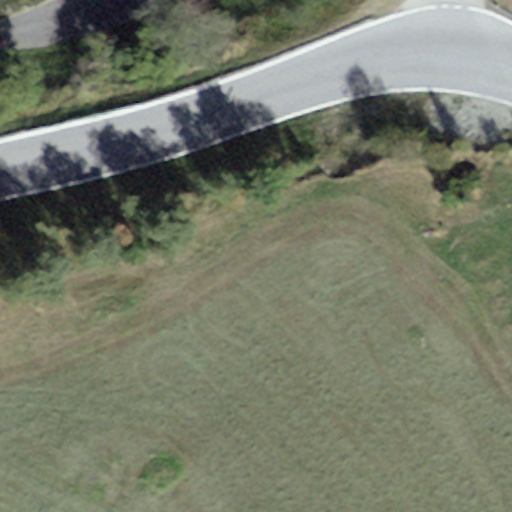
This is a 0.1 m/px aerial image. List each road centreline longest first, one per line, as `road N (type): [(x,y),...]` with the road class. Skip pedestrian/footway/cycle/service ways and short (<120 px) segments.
road 1 (tertiary): [(0,170),(109,144),(353,60),(446,50),(511,66)]
road 2 (residential): [(0,36),(133,0)]
